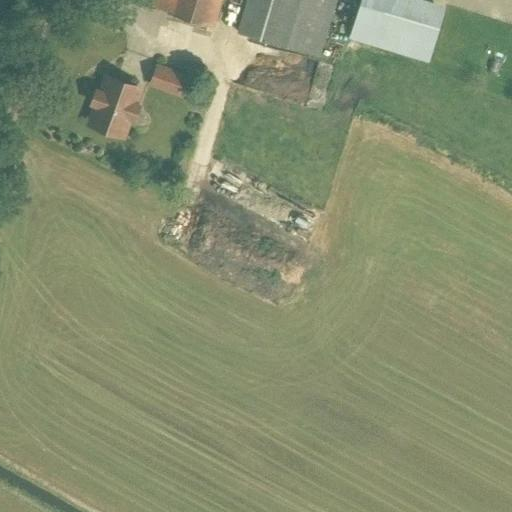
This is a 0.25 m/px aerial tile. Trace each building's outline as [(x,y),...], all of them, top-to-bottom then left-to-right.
[(154,0),(153,7),(168,11),(168,12),(214,25),(221,0),(154,0)] [(319,56),(335,0),(245,0),(237,31),(250,36),(319,56)] [(429,62),(446,4),(431,0),(360,0),(348,38),(429,62)] [(182,98),(190,75),(156,63),(148,86),(182,98)] [(133,104),(138,91),(107,79),(102,93),(99,91),(94,104),(98,105),(92,121),(123,132),(129,116),(133,117),(137,105),(133,104)] [(214,215),(201,241),(245,264),(259,237),(214,215)]
